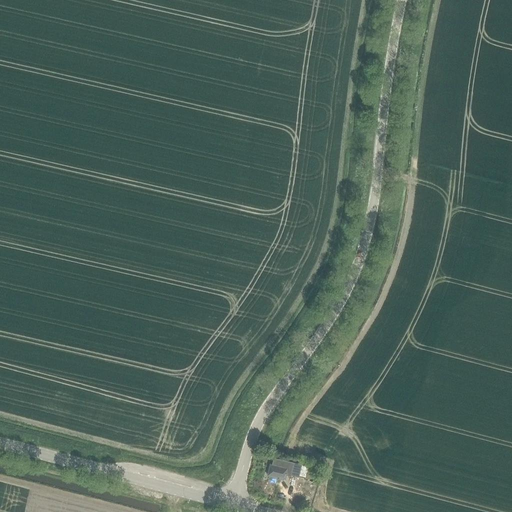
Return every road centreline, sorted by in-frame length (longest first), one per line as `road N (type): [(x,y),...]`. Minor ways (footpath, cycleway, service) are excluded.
road 1 (tertiary): [(232,506),(263,412),(339,300),(360,247),(399,0)]
road 2 (tertiary): [(232,506),(0,445)]
